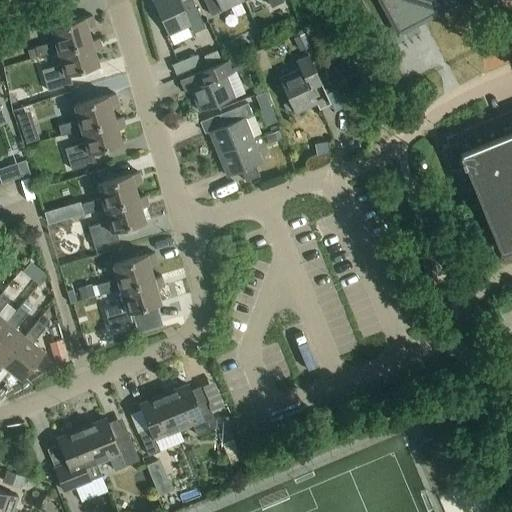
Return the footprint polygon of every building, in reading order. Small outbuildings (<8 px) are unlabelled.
[(189,0),(180,4),(178,0),(152,0),(152,1),(168,35),(189,26),(192,33),(204,28),(191,0),(189,0)] [(243,1),(242,0),(202,0),(210,16),(243,1)] [(37,57),(57,52),(57,51),(91,41),(87,28),(94,26),(91,16),(84,18),(84,17),(49,27),(54,42),(34,47),(37,57)] [(303,35),(293,39),(298,52),(309,47),(303,35)] [(98,39),(91,41),(57,51),(57,52),(61,65),(41,70),(47,92),(71,84),(68,74),(98,65),(94,51),(101,49),(98,39)] [(220,46),(225,59),(238,54),(233,41),(220,46)] [(217,51),(203,57),(206,66),(220,60),(217,51)] [(196,55),(171,65),(176,76),(201,65),(196,55)] [(321,84),(308,56),(296,61),(299,69),(278,79),(294,114),(317,103),(310,89),(321,84)] [(203,83),(189,89),(198,112),(234,97),(225,74),(240,68),(235,57),(199,72),(203,83)] [(61,136),(80,130),(114,119),(110,106),(118,104),(115,94),(107,96),(73,106),(77,120),(58,126),(61,136)] [(265,94),(255,99),(261,112),(271,108),(265,94)] [(208,132),(217,154),(252,140),(244,119),(252,115),(247,103),(218,115),(222,126),(208,132)] [(448,145),(441,148),(445,156),(451,171),(464,166),(473,189),(476,194),(476,196),(499,252),(511,247),(511,246),(511,110),(445,138),(448,145)] [(80,130),(84,143),(64,149),(71,170),(95,163),(92,152),(122,143),(117,129),(124,127),(121,117),(114,119),(80,130)] [(34,127),(21,131),(25,143),(38,139),(34,127)] [(279,131),(264,136),(268,145),(282,140),(279,131)] [(252,140),(217,154),(226,176),(240,170),(244,181),(258,176),(254,165),(261,162),(252,140)] [(317,143),(314,146),(315,153),(318,155),(325,154),(328,151),(327,144),(324,142),(317,143)] [(0,167),(0,169),(4,182),(29,173),(25,159),(0,167)] [(84,214),(103,208),(137,198),(134,185),(141,183),(138,172),(131,175),(130,174),(96,184),(100,198),(81,204),(84,214)] [(103,208),(107,221),(88,227),(94,248),(118,241),(115,231),(145,222),(140,208),(148,206),(145,195),(137,198),(103,208)] [(68,206),(71,218),(83,215),(80,202),(68,206)] [(499,252),(505,266),(511,262),(511,246),(511,247),(499,252)] [(99,295),(119,289),(153,278),(149,265),(157,263),(154,253),(146,255),(112,265),(116,279),(96,285),(99,295)] [(30,262),(22,272),(33,281),(41,271),(30,262)] [(119,289),(123,302),(103,308),(109,329),(134,322),(131,311),(160,302),(156,288),(163,286),(160,276),(153,278),(119,289)] [(86,289),(78,291),(80,296),(80,298),(81,300),(94,296),(92,288),(86,289)] [(0,329),(6,322),(0,316),(0,310),(9,299),(1,293),(0,293),(0,329)] [(0,329),(0,362),(2,364),(24,336),(14,329),(27,313),(19,307),(6,322),(0,329)] [(43,316),(38,322),(44,328),(49,322),(43,316)] [(36,321),(24,336),(2,364),(20,379),(42,351),(32,343),(44,328),(38,322),(36,321)] [(187,385),(163,395),(177,428),(191,422),(196,436),(217,427),(207,404),(197,409),(187,385)] [(177,428),(163,395),(139,405),(149,429),(138,433),(148,456),(182,442),(176,429),(177,428)] [(105,419),(81,429),(95,462),(108,457),(113,471),(138,460),(128,437),(115,442),(105,419)] [(100,476),(95,462),(81,429),(57,439),(67,462),(53,468),(63,491),(89,481),(100,476)] [(233,439),(222,444),(230,466),(242,461),(233,439)] [(145,466),(151,480),(164,475),(158,461),(145,466)] [(5,472),(2,483),(21,490),(25,478),(5,472)] [(168,475),(153,481),(159,497),(175,492),(168,475)] [(0,511),(11,511),(17,496),(0,490),(0,511)]
